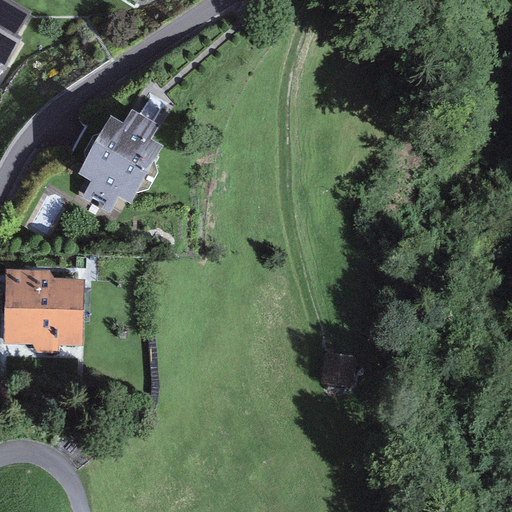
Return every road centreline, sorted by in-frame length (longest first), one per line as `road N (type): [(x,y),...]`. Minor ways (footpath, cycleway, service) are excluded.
road 1 (track): [(306,0),(280,141),(288,218),(313,300),(316,380),(348,411)]
road 2 (residential): [(222,0),(63,105),(26,144),(0,192)]
